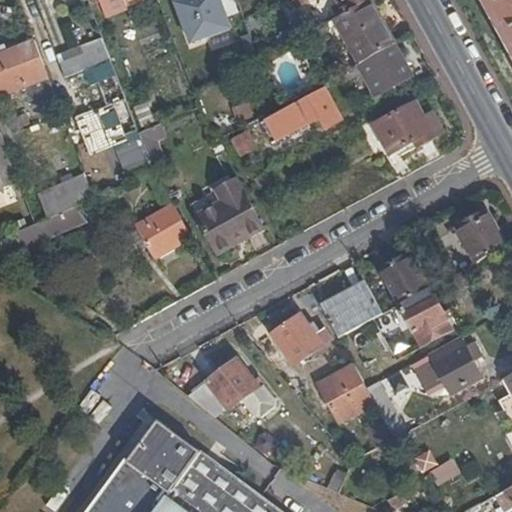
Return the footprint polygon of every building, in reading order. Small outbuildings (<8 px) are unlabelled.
[(102,0),(107,12),(137,0),(102,0)] [(227,0),(187,0),(178,3),(196,50),(240,33),(227,0)] [(348,38),(342,41),(356,66),(393,45),(396,43),(387,27),(383,29),(367,0),(366,0),(346,11),(336,17),(348,38)] [(339,0),(346,11),(366,0),(339,0)] [(367,0),(383,29),(387,27),(371,0),(367,0)] [(511,0),(486,0),(511,46),(511,0)] [(104,37),(80,47),(88,68),(113,60),(104,37)] [(40,96),(42,102),(57,97),(35,39),(0,52),(0,93),(27,84),(32,99),(40,96)] [(393,45),(356,66),(341,74),(346,82),(363,72),(376,94),(410,74),(393,45)] [(80,47),(57,56),(65,76),(87,68),(88,68),(80,47)] [(298,104),(295,101),(279,110),(270,115),(260,121),(271,138),(280,133),(298,124),(318,113),(328,128),(345,119),(326,88),(298,104)] [(432,113),(425,117),(417,102),(374,125),(390,154),(415,140),(419,146),(443,132),(432,113)] [(79,118),(90,155),(131,144),(120,106),(79,118)] [(163,123),(140,132),(151,160),(165,155),(158,140),(168,135),(163,123)] [(301,129),(298,124),(280,133),(285,139),(301,129)] [(0,190),(6,189),(5,185),(20,180),(0,129),(0,190)] [(240,148),(256,139),(251,129),(234,138),(240,148)] [(153,170),(147,173),(158,190),(164,186),(155,170),(153,170)] [(85,173),(38,193),(47,217),(75,205),(94,197),(85,173)] [(246,231),(265,221),(242,178),(219,191),(223,199),(197,213),(216,251),(248,235),(246,231)] [(150,245),(157,256),(192,234),(164,186),(158,190),(168,208),(139,226),(140,228),(131,233),(142,249),(150,245)] [(96,215),(99,213),(103,222),(127,212),(118,192),(108,197),(107,194),(91,201),(96,215)] [(36,223),(33,224),(16,232),(21,243),(23,248),(88,220),(75,205),(47,217),(36,223)] [(488,210),(459,226),(478,261),(507,245),(488,210)] [(0,251),(21,243),(16,232),(0,239),(0,251)] [(410,252),(382,268),(401,303),(430,287),(410,252)] [(369,287),(364,278),(321,303),(325,311),(369,287)] [(428,343),(454,328),(431,286),(430,287),(401,303),(383,313),(373,319),(398,361),(428,343)] [(325,311),(340,338),(340,337),(373,319),(383,313),(369,287),(325,311)] [(77,301),(70,312),(91,325),(98,314),(77,301)] [(273,336),(274,337),(258,349),(275,368),(289,358),(295,365),(333,339),(326,328),(321,332),(314,324),(311,327),(301,315),(273,336)] [(453,392),(482,376),(466,347),(438,363),(453,392)] [(255,379),(237,359),(189,397),(214,418),(242,398),(255,413),(261,415),(274,406),(275,396),(258,376),(255,379)] [(319,383),(341,421),(376,401),(368,388),(354,363),(319,383)] [(368,388),(376,401),(385,419),(395,437),(408,430),(381,381),(368,388)] [(141,440),(153,424),(142,416),(130,431),(141,440)] [(385,419),(368,428),(378,446),(395,437),(385,419)] [(279,511),(232,476),(159,423),(130,461),(126,458),(125,460),(86,511),(279,511)] [(353,459),(342,446),(326,478),(313,471),(309,479),(339,492),(353,459)] [(457,459),(432,468),(438,485),(463,476),(457,459)] [(421,493),(415,485),(390,498),(395,507),(421,493)]
